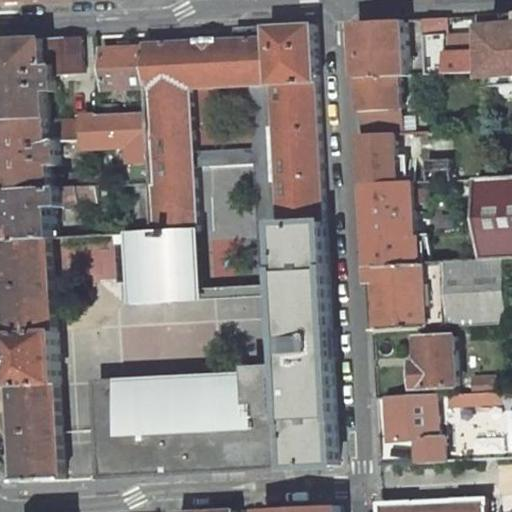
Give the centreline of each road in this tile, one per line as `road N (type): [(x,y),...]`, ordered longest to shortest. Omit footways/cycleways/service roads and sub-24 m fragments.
road 1 (residential): [(341,2),(366,484)]
road 2 (residential): [(366,484),(11,504)]
road 3 (unclassified): [(0,20),(341,2)]
